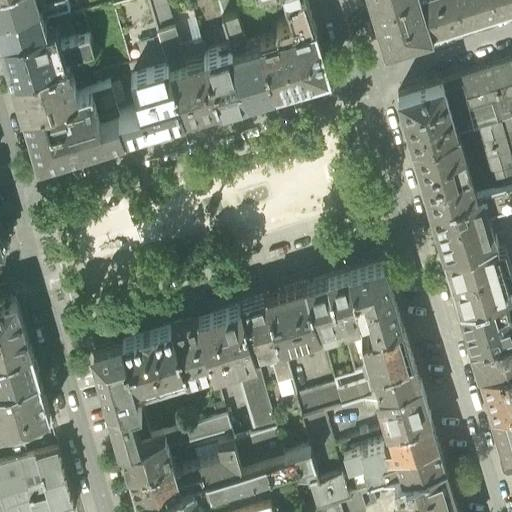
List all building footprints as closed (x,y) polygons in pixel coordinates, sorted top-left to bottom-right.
[(25,0),(0,7),(0,26),(3,35),(46,22),(42,10),(69,3),(67,0),(25,0)] [(166,0),(148,0),(167,62),(183,115),(219,104),(204,52),(201,40),(180,46),(166,0)] [(231,44),(247,96),(274,88),(260,39),(246,43),(233,0),(223,0),(218,1),(231,44)] [(260,39),(274,88),(329,71),(313,19),(306,0),(286,0),(292,18),(279,22),(275,28),(277,34),(260,39)] [(422,0),(370,0),(381,34),(385,48),(432,32),(422,0)] [(481,16),(511,6),(511,0),(422,0),(432,32),(481,16)] [(3,35),(13,71),(67,55),(93,48),(89,32),(52,43),(46,22),(3,35)] [(204,52),(219,104),(247,96),(231,44),(204,52)] [(13,71),(24,108),(77,92),(67,55),(13,71)] [(511,55),(442,77),(460,130),(478,124),(496,180),(511,175),(511,55)] [(142,105),(118,112),(124,132),(183,115),(167,62),(132,72),(142,105)] [(410,140),(411,145),(460,130),(442,77),(396,91),(410,140)] [(124,132),(118,112),(110,82),(77,92),(24,108),(38,158),(124,132)] [(460,130),(411,145),(416,162),(428,201),(477,186),(460,130)] [(511,175),(496,180),(483,184),(490,208),(511,201),(511,175)] [(483,184),(477,186),(428,201),(441,244),(443,251),(496,235),(490,208),(483,184)] [(496,235),(443,251),(452,279),(458,303),(508,289),(511,288),(496,235)] [(381,254),(348,265),(362,311),(369,308),(374,327),(401,321),(394,298),(381,254)] [(348,265),(326,272),(338,313),(345,336),(355,333),(360,331),(355,313),(362,311),(348,265)] [(326,272),(305,278),(319,325),(324,342),(334,338),(328,317),(338,313),(326,272)] [(305,278),(266,290),(279,338),(319,325),(305,278)] [(511,304),(508,289),(458,303),(468,334),(470,341),(511,328),(511,304)] [(266,290),(239,298),(253,347),(268,342),(272,352),(270,361),(275,377),(289,374),(279,338),(266,290)] [(13,292),(0,295),(0,349),(28,342),(13,292)] [(239,298),(197,312),(213,366),(235,361),(237,368),(257,363),(253,347),(239,298)] [(197,312),(170,320),(183,370),(184,375),(213,366),(197,312)] [(170,320),(121,335),(134,383),(183,370),(170,320)] [(416,372),(401,321),(374,327),(360,331),(355,333),(366,366),(375,390),(418,377),(416,372)] [(511,328),(470,341),(472,349),(478,369),(511,359),(511,328)] [(134,383),(121,335),(93,344),(122,439),(147,432),(134,383)] [(28,342),(0,349),(0,379),(36,369),(28,342)] [(511,359),(478,369),(486,391),(491,408),(511,401),(511,359)] [(282,447),(257,363),(237,368),(256,427),(231,432),(239,460),(282,447)] [(293,389),(299,411),(322,404),(375,390),(366,366),(293,389)] [(0,379),(0,417),(46,403),(36,369),(0,379)] [(418,377),(375,390),(387,424),(428,411),(423,394),(418,377)] [(511,401),(491,408),(494,418),(502,446),(504,454),(511,452),(511,401)] [(307,440),(316,472),(339,466),(346,465),(336,439),(322,404),(299,411),(307,440)] [(147,432),(122,439),(129,463),(173,449),(169,437),(226,420),(223,409),(147,432)] [(428,411),(387,424),(336,439),(346,465),(436,439),(435,435),(428,411)] [(173,449),(129,463),(137,490),(239,460),(231,432),(216,437),(220,449),(177,461),(173,449)] [(346,465),(339,466),(347,488),(373,480),(391,474),(443,458),(441,455),(436,439),(346,465)] [(198,490),(294,462),(299,477),(316,472),(307,440),(282,447),(239,460),(137,490),(143,511),(190,511),(192,511),(203,508),(198,490)] [(0,511),(13,511),(74,494),(58,443),(0,460),(0,511)] [(459,511),(451,486),(443,458),(391,474),(403,511),(459,511)] [(316,472),(299,477),(290,480),(293,489),(310,486),(314,498),(347,488),(339,466),(316,472)] [(314,498),(299,503),(301,511),(346,511),(380,500),(373,480),(347,488),(314,498)] [(191,511),(192,511),(190,511),(269,511),(275,510),(270,494),(223,508),(224,511),(191,511)] [(275,511),(301,511),(299,503),(275,510),(275,511)]
